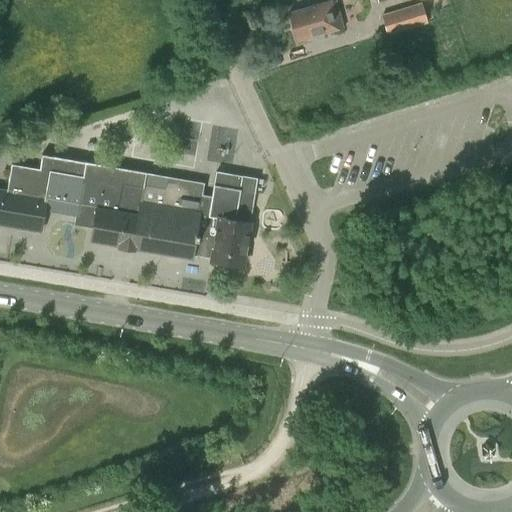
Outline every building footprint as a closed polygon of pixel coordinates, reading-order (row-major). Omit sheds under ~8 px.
[(342,28),(335,1),(289,13),(297,40),(342,28)] [(381,15),(387,35),(427,23),(421,3),(381,15)] [(431,71),(427,58),(415,61),(419,74),(431,71)] [(374,77),(368,79),(369,82),(364,83),(370,99),(381,96),(374,77)] [(0,143),(0,152),(56,136),(54,127),(0,143)] [(191,255),(212,258),(219,219),(250,224),(257,179),(242,177),(216,171),(210,203),(201,202),(204,183),(147,173),(147,172),(42,154),(40,168),(12,163),(7,191),(0,189),(0,222),(41,230),(44,209),(95,218),(91,239),(120,244),(119,246),(135,249),(135,247),(191,257),(191,255)] [(219,219),(212,258),(212,260),(229,263),(229,262),(244,264),(250,224),(219,219)]
